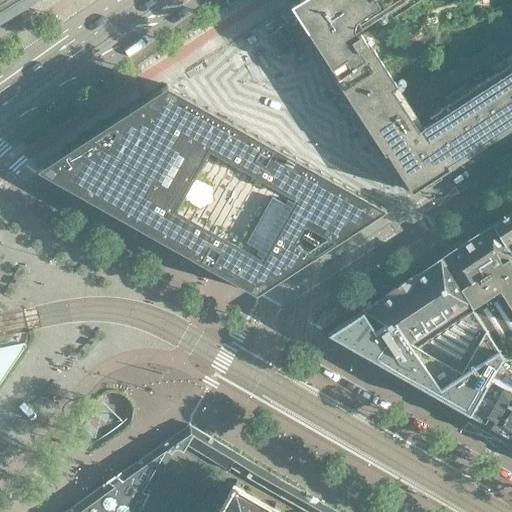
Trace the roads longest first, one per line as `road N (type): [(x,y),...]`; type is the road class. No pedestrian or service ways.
road 1 (residential): [(511,462),(305,342),(289,313),(511,174)]
road 2 (primary): [(0,145),(206,0)]
road 3 (primary): [(140,0),(0,96)]
